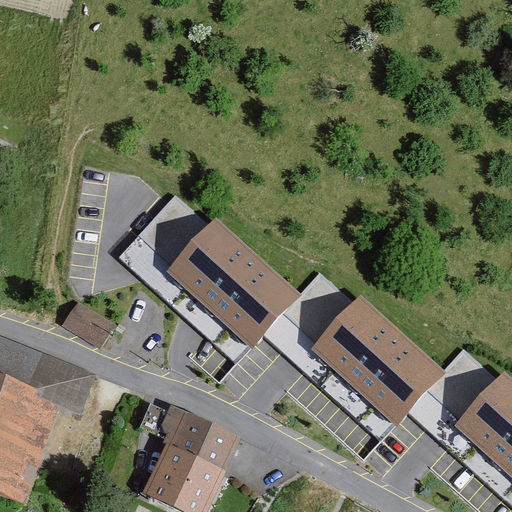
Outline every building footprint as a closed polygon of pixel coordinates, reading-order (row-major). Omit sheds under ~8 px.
[(216,219),(167,272),(252,349),(301,295),(216,219)] [(361,295),(311,349),(397,427),(447,373),(361,295)] [(115,326),(79,302),(63,326),(100,350),(115,326)] [(0,496),(24,505),(61,408),(80,415),(96,374),(0,337),(0,496)] [(511,378),(504,371),(455,426),(511,477),(511,378)] [(200,511),(236,436),(171,406),(157,436),(164,439),(162,443),(166,444),(144,492),(188,511),(200,511)]
